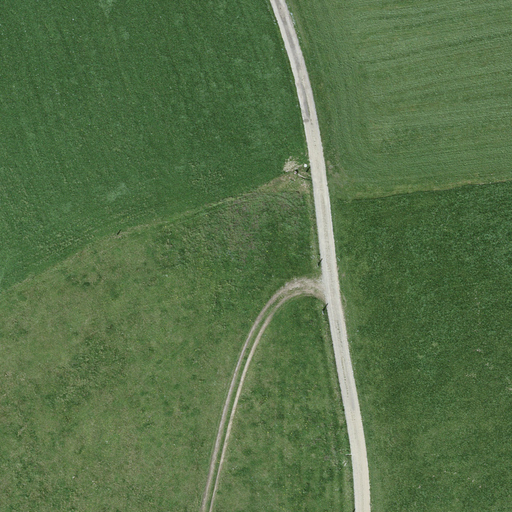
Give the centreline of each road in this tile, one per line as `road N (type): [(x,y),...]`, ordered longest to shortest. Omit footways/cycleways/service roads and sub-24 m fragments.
road 1 (unclassified): [(360,511),(360,452),(328,308),(310,130),(294,37),(278,0)]
road 2 (track): [(206,511),(258,326),(281,295),(325,282)]
